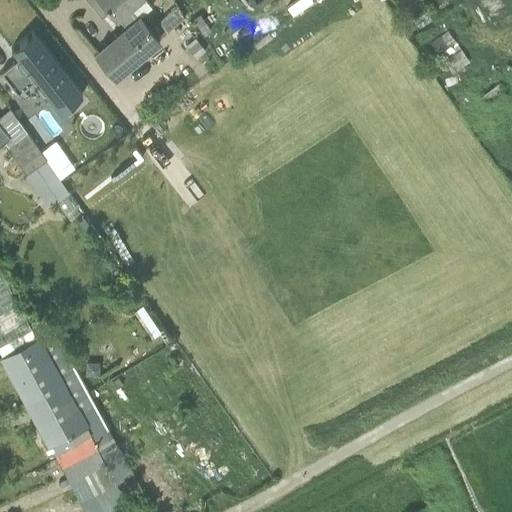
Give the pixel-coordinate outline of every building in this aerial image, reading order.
[(109,8),(117,17),(118,17),(128,28),(97,54),(116,77),(159,41),(140,18),(153,7),(147,0),(91,0),(103,13),(109,8)] [(11,48),(19,58),(15,62),(14,61),(12,63),(13,64),(4,71),(3,70),(1,72),(18,93),(36,79),(61,111),(63,110),(58,104),(77,90),(81,95),(83,94),(33,31),(32,32),(33,34),(14,48),(13,47),(11,48)] [(206,50),(196,37),(187,44),(186,45),(196,58),(206,50)] [(454,73),(466,64),(457,51),(454,54),(445,60),(454,73)] [(0,124),(0,144),(10,136),(0,124)] [(27,131),(8,146),(27,173),(47,159),(27,131)] [(47,159),(27,173),(46,200),(57,199),(66,193),(69,191),(47,159)] [(89,423),(41,336),(52,330),(43,314),(30,321),(33,327),(0,344),(0,347),(4,354),(0,356),(48,445),(89,423)] [(71,344),(72,332),(63,331),(63,344),(71,344)] [(110,378),(116,388),(125,383),(119,373),(110,378)] [(136,464),(152,490),(165,511),(174,506),(145,459),(136,464)]
